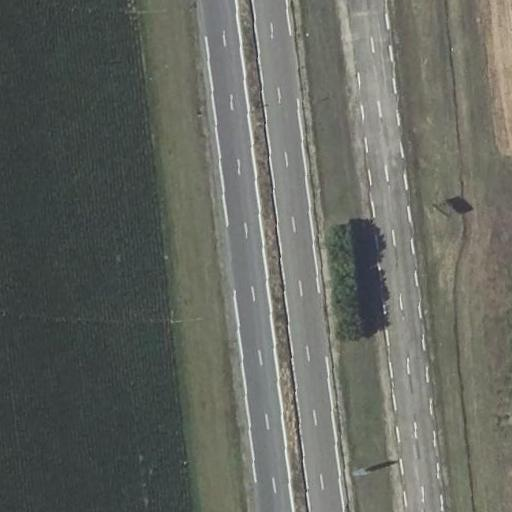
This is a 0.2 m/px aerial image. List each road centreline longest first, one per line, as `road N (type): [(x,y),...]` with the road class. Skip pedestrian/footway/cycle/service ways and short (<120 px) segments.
road 1 (trunk): [(326,511),(268,0)]
road 2 (trunk): [(218,0),(275,511)]
